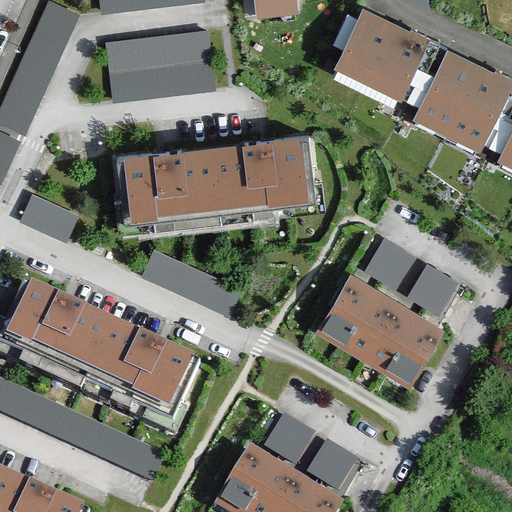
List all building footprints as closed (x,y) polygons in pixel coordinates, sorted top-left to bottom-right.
[(54,0),(1,118),(27,129),(80,12),(54,0)] [(106,0),(107,8),(179,0),(106,0)] [(262,0),(263,8),(297,4),(297,0),(262,0)] [(431,66),(444,39),(415,25),(413,29),(397,21),(368,8),(342,62),(402,91),(402,90),(410,74),(417,59),(431,66)] [(210,28),(111,40),(118,98),(132,96),(129,67),(153,64),(157,93),(217,86),(210,28)] [(511,110),(511,72),(500,66),(497,70),(483,63),(453,49),(422,112),(482,141),(484,137),(493,119),(500,105),(511,110)] [(402,91),(342,62),(337,71),(397,101),(402,91)] [(157,93),(153,64),(129,67),(132,96),(157,93)] [(410,74),(402,90),(412,95),(420,78),(410,74)] [(404,94),(399,103),(408,107),(412,98),(404,94)] [(416,100),(411,109),(420,113),(425,104),(416,100)] [(482,141),(422,112),(417,122),(477,150),(482,141)] [(493,119),(484,137),(493,142),(502,123),(493,119)] [(0,128),(0,177),(4,179),(22,139),(0,128)] [(248,141),(249,144),(186,152),(185,148),(161,151),(121,155),(125,197),(128,220),(225,209),(256,206),(257,213),(278,211),(277,203),(320,198),(318,179),(313,133),(271,138),(248,141)] [(494,146),(485,142),(481,151),(490,155),(494,146)] [(506,152),(497,147),(493,157),(502,161),(506,152)] [(511,156),(506,154),(502,162),(511,167),(511,156)] [(327,206),(324,179),(318,179),(320,198),(277,203),(278,211),(327,206)] [(37,194),(26,218),(68,237),(79,213),(37,194)] [(128,220),(125,197),(119,198),(123,231),(226,218),(225,209),(128,220)] [(384,242),(369,267),(400,286),(415,260),(384,242)] [(178,258),(158,248),(147,273),(167,282),(178,258)] [(178,258),(167,282),(232,312),(243,288),(178,258)] [(458,286),(427,267),(412,293),(443,312),(458,286)] [(332,302),(336,305),(326,322),(414,375),(424,358),(428,361),(439,344),(434,341),(442,328),(429,319),(410,308),(387,295),(366,282),(354,275),(347,288),(342,285),(332,302)] [(117,395),(114,402),(134,411),(138,404),(176,423),(184,406),(203,363),(164,345),(144,336),(143,339),(85,312),(86,309),(63,299),(28,282),(10,321),(0,342),(89,382),(117,395)] [(0,328),(0,352),(85,391),(89,382),(0,342),(10,321),(5,319),(0,328)] [(55,405),(0,379),(0,408),(45,428),(55,405)] [(134,413),(178,433),(189,408),(184,406),(176,423),(138,404),(134,411),(134,413)] [(55,405),(45,428),(64,437),(75,414),(55,405)] [(75,414),(64,437),(155,478),(166,455),(75,414)] [(314,438),(283,419),(268,444),(299,463),(314,438)] [(326,445),(311,470),(341,489),(357,463),(326,445)] [(247,511),(337,511),(342,505),(329,497),(309,485),(285,471),(266,459),(254,452),(245,466),(241,463),(231,480),(235,483),(225,499),(247,511)] [(92,511),(54,495),(33,485),(31,489),(0,474),(0,511),(92,511)]
